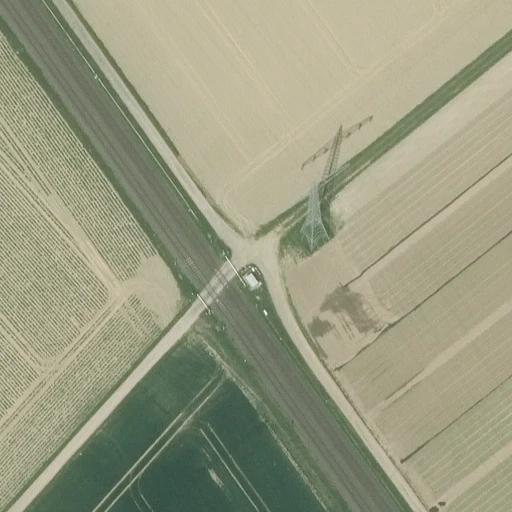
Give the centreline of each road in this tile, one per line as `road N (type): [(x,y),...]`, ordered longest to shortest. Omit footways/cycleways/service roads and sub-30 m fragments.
road 1 (track): [(59,0),(215,227),(253,253),(283,315)]
road 2 (track): [(221,282),(511,44)]
road 3 (track): [(221,282),(16,511)]
road 4 (track): [(418,511),(283,315)]
